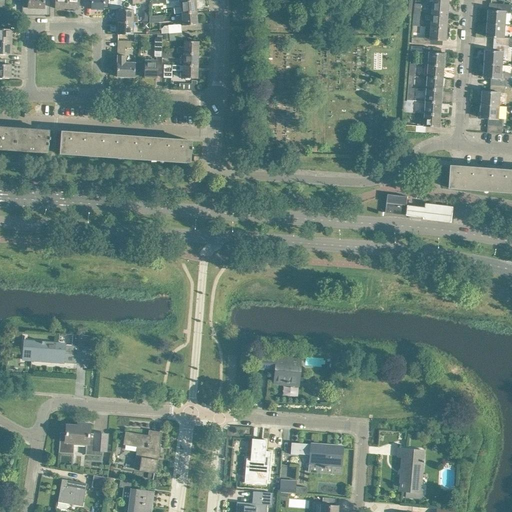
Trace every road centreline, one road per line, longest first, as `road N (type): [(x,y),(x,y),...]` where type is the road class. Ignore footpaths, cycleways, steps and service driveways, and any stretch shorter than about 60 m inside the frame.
road 1 (secondary): [(511,244),(431,228),(0,197)]
road 2 (residential): [(458,145),(436,145),(362,182),(217,172),(210,162),(215,99)]
road 3 (secondary): [(214,237),(414,252),(511,271)]
road 4 (residential): [(219,416),(353,425),(365,450),(360,511)]
road 5 (secondary): [(0,222),(214,237)]
road 6 (residential): [(30,96),(31,38),(45,26),(93,31),(96,97)]
road 7 (residential): [(40,440),(46,406),(58,401),(190,413)]
road 8 (unclassified): [(190,413),(203,258),(214,237)]
road 9 (residential): [(458,145),(469,0)]
